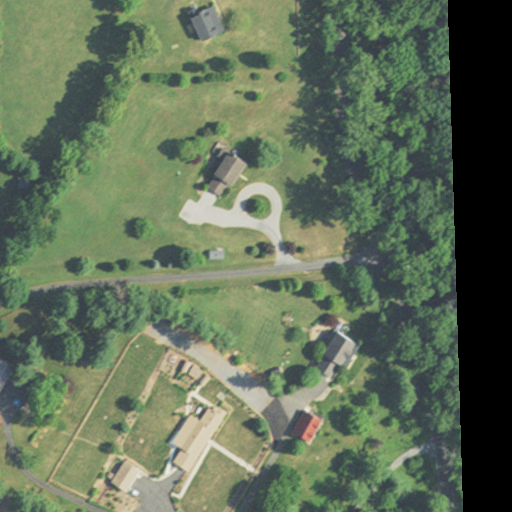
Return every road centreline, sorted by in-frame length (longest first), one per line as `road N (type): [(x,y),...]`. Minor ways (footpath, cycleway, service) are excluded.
road 1 (residential): [(440,511),(432,402),(349,152),(343,0)]
road 2 (residential): [(438,439),(391,461),(350,511),(47,488)]
